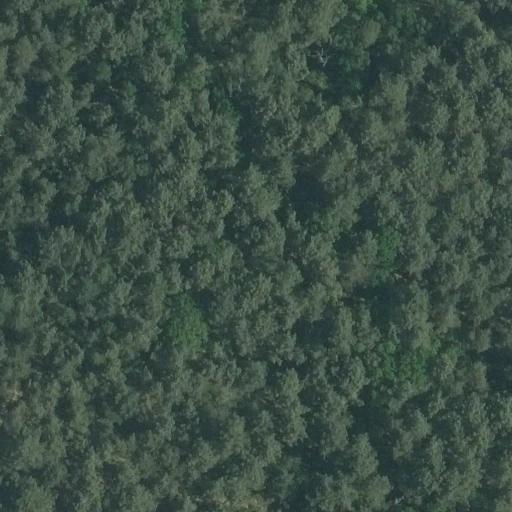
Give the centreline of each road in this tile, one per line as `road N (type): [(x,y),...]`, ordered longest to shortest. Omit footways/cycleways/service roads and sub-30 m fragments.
road 1 (track): [(452,511),(395,378),(359,317),(124,0)]
road 2 (track): [(68,0),(100,88),(138,156),(148,197),(124,240),(30,339),(0,423)]
